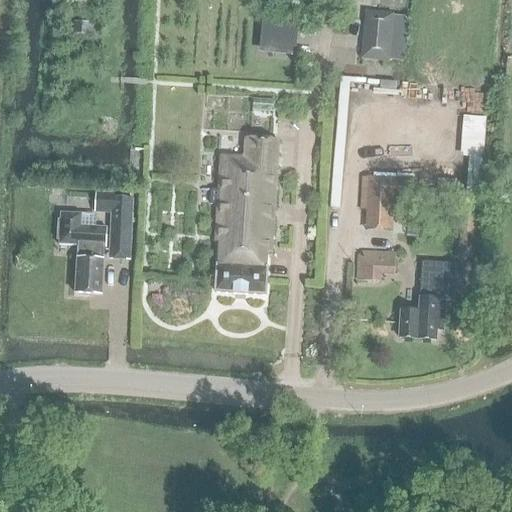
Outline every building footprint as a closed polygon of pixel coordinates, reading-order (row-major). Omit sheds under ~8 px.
[(364,15),(360,59),(384,62),(404,63),(408,19),(364,15)] [(261,24),(258,54),(276,56),(278,25),(261,24)] [(213,294),(262,297),(264,271),(262,271),(264,246),(269,246),(276,143),(244,140),(243,161),(219,159),(217,191),(209,191),(208,206),(216,206),(215,224),(220,225),(219,244),(218,244),(217,268),(215,268),(213,294)] [(393,202),(414,204),(416,180),(367,177),(367,179),(361,179),(359,212),(365,212),(364,232),(392,233),(393,202)] [(94,195),(94,212),(110,212),(109,224),(131,225),(132,199),(111,198),(112,196),(94,195)] [(468,210),(463,263),(477,264),(482,212),(468,210)] [(60,215),(59,246),(78,247),(78,260),(76,260),(74,294),(101,295),(103,256),(102,256),(102,249),(105,249),(106,230),(94,229),(95,220),(88,220),(88,216),(60,215)] [(131,225),(109,224),(108,260),(129,261),(131,225)] [(357,257),(356,282),(378,283),(378,276),(393,277),(394,254),(361,253),(357,257)] [(421,263),(417,310),(400,309),(397,338),(437,341),(438,331),(444,331),(446,302),(454,303),(457,266),(421,263)]
